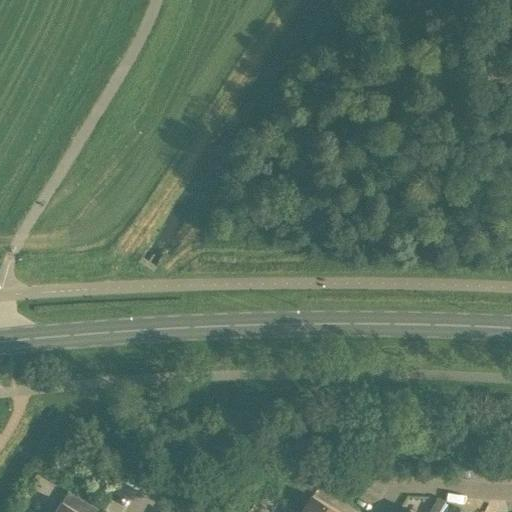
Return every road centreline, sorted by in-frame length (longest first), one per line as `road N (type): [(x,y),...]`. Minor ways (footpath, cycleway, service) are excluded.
road 1 (secondary): [(511,328),(253,324),(0,344)]
road 2 (residential): [(382,511),(397,487),(511,493)]
